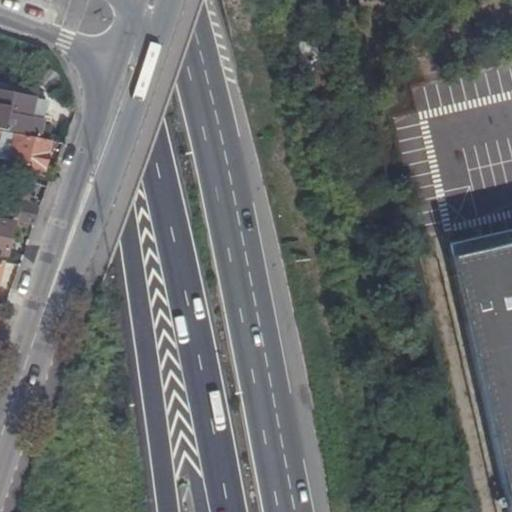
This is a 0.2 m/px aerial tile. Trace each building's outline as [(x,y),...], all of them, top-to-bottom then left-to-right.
[(44,119),(47,101),(0,90),(0,128),(41,137),(45,120),(44,119)] [(42,169),(48,141),(14,134),(8,162),(42,169)] [(35,205),(0,197),(0,217),(12,220),(31,224),(35,205)] [(0,253),(5,255),(12,220),(0,217),(0,253)] [(511,226),(443,241),(446,256),(511,241),(511,226)] [(503,511),(511,511),(511,241),(446,256),(456,298),(503,511)]
